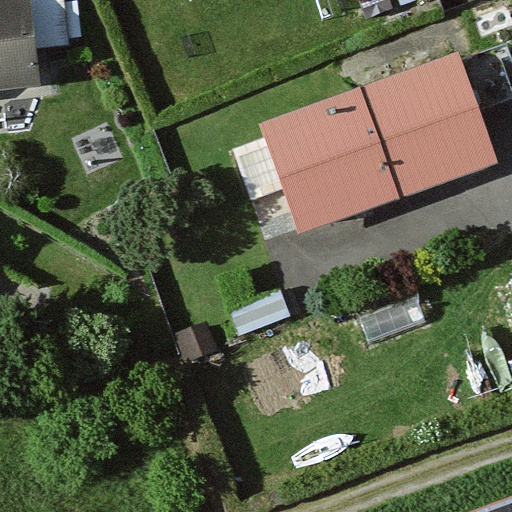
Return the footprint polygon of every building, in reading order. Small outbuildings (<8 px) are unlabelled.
[(0,0),(0,94),(30,91),(20,0),(0,0)] [(55,10),(55,0),(48,0),(28,0),(30,57),(61,56),(61,47),(72,47),(71,10),(55,10)] [(442,47),(461,88),(479,80),(460,39),(442,47)] [(489,172),(449,62),(258,131),(298,241),(489,172)] [(511,511),(511,502),(484,511),(511,511)]
